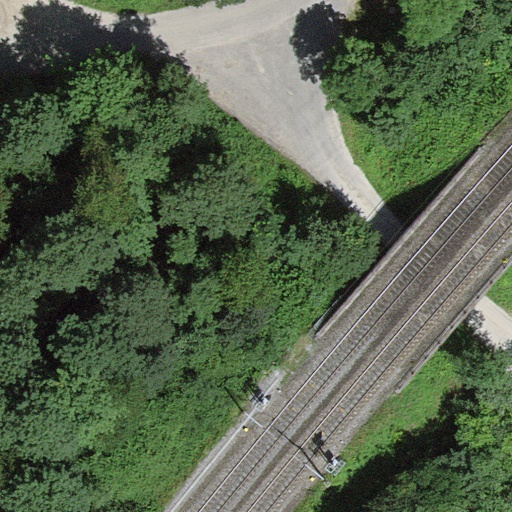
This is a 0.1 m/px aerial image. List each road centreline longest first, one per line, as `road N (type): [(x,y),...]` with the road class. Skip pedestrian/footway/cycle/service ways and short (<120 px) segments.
road 1 (track): [(511,324),(327,168),(234,36)]
road 2 (track): [(234,36),(105,40),(17,0)]
